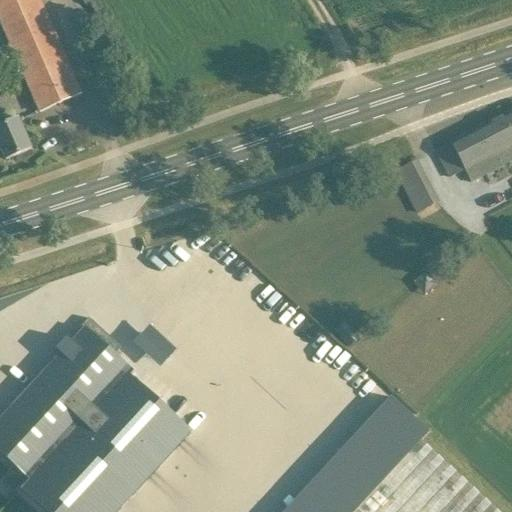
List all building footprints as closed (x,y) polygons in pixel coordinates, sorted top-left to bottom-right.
[(39,0),(0,0),(0,24),(39,113),(81,95),(39,0)] [(511,111),(437,151),(451,178),(465,171),(471,183),(511,161),(511,111)] [(0,147),(6,161),(31,149),(18,119),(0,127),(0,147)] [(438,204),(415,162),(398,171),(420,214),(438,204)] [(511,277),(511,220),(458,274),(489,305),(510,284),(508,282),(511,277)] [(0,421),(0,454),(32,484),(25,492),(46,511),(120,511),(193,433),(170,411),(159,422),(121,387),(135,373),(117,356),(125,347),(115,337),(92,316),(72,338),(70,337),(58,350),(62,354),(0,421)] [(359,338),(345,321),(334,331),(348,347),(359,338)] [(421,440),(355,511),(499,511),(421,441),(421,440)]
